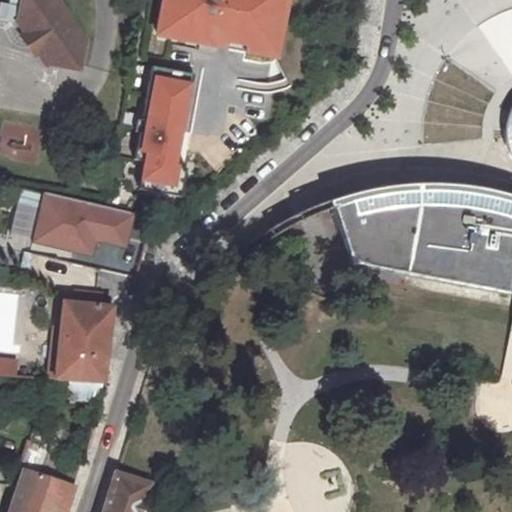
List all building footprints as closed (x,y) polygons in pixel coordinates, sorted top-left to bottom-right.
[(55,0),(21,0),(18,19),(27,33),(20,39),(32,55),(39,51),(48,65),(77,71),(84,42),(55,0)] [(159,0),(154,32),(187,38),(186,41),(267,56),(269,34),(275,35),(278,21),(281,21),(285,0),(159,0)] [(192,74),(149,66),(139,121),(135,120),(133,133),(137,133),(132,160),(142,162),(137,189),(180,197),(185,168),(175,166),(192,74)] [(511,282),(511,280),(511,196),(501,194),(487,191),(474,189),(435,185),(422,185),(406,185),(393,187),(380,189),(368,191),(358,193),(344,197),(331,202),(315,209),(317,215),(334,208),(339,221),(354,225),(363,252),(407,262),(406,273),(509,295),(511,282)] [(90,254),(93,240),(123,247),(130,217),(100,211),(101,208),(44,195),(33,240),(90,254)] [(348,249),(363,252),(354,225),(339,221),(348,249)] [(80,304),(82,294),(72,293),(72,303),(80,304)] [(63,302),(54,379),(68,380),(103,381),(111,306),(98,306),(99,301),(99,296),(82,294),(80,304),(72,303),(63,302)] [(24,361),(0,358),(0,375),(23,377),(24,361)] [(54,379),(48,379),(43,391),(65,394),(68,380),(54,379)] [(96,402),(103,381),(68,380),(65,394),(64,398),(96,402)] [(63,511),(80,464),(25,445),(16,470),(22,473),(9,511),(63,511)] [(116,474),(103,511),(138,511),(147,484),(116,474)]
